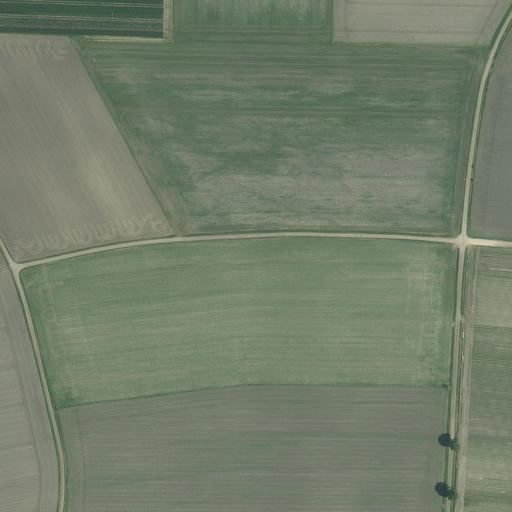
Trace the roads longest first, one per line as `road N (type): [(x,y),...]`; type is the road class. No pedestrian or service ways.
road 1 (unclassified): [(13,265),(208,237),(462,241)]
road 2 (unclassified): [(447,511),(462,241)]
road 3 (unclassified): [(58,511),(56,441),(13,265)]
road 4 (unclassified): [(462,241),(484,79),(511,14)]
